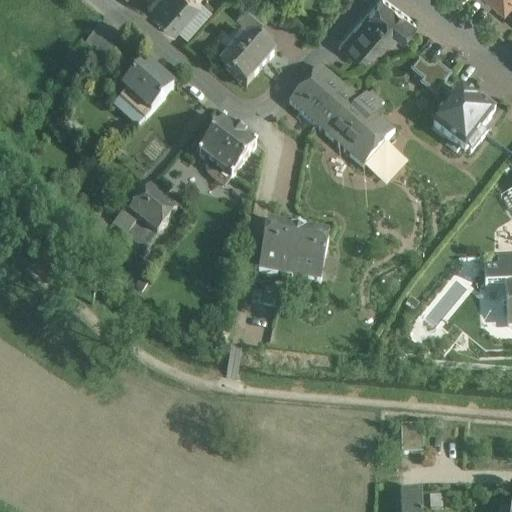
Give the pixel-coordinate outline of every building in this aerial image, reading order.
[(200,0),(152,0),(147,5),(174,30),(201,0),(200,0)] [(416,22),(385,0),(380,0),(338,48),(364,70),(396,33),(403,38),(416,22)] [(492,0),(503,9),(510,0),(492,0)] [(263,21),(245,6),(236,16),(254,32),(263,21)] [(122,46),(100,27),(80,56),(92,65),(97,57),(108,65),(122,46)] [(275,56),(250,35),(220,70),(234,81),(246,90),(275,56)] [(434,70),(427,70),(419,64),(412,73),(424,83),(421,86),(434,97),(450,78),(436,67),(434,70)] [(360,104),(321,70),(289,107),(363,171),(394,135),(376,119),(383,112),(380,110),(383,107),(371,96),(368,100),(366,98),(360,104)] [(173,92),(150,71),(143,79),(139,75),(123,93),(126,96),(121,103),(145,125),(173,92)] [(478,106),(461,93),(433,129),(464,154),(475,141),(480,145),(486,138),(480,134),(491,120),(490,118),(495,112),(482,102),(478,106)] [(255,150),(223,126),(199,159),(231,183),(255,150)] [(177,215),(149,194),(130,217),(125,214),(114,228),(146,255),(177,215)] [(100,223),(79,244),(90,254),(110,233),(100,223)] [(297,237),(267,232),(259,275),(284,280),(287,265),(292,266),(297,237)] [(328,243),(297,237),(292,266),(287,265),(284,280),(320,286),(328,243)] [(511,260),(494,261),(495,273),(511,273),(511,260)] [(473,289),(472,261),(460,261),(404,333),(404,335),(422,349),(431,349),(442,335),(441,329),(473,289)] [(511,273),(495,273),(484,274),(485,291),(505,290),(507,330),(511,330),(511,273)] [(286,296),(265,293),(262,307),(284,311),(286,296)] [(422,426),(401,427),(401,455),(423,455),(422,426)] [(420,511),(421,495),(402,495),(402,511),(420,511)]
